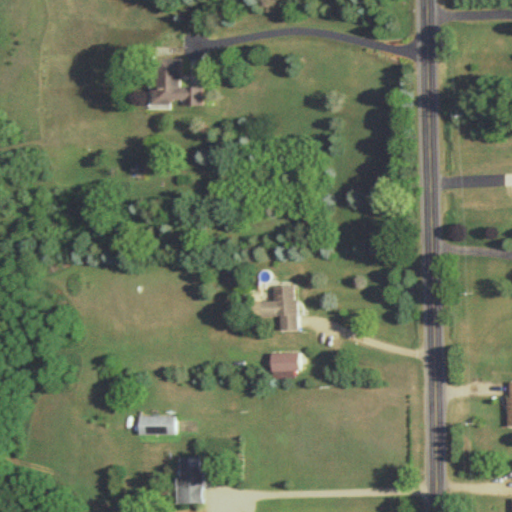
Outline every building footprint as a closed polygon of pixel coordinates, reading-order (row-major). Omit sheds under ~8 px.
[(207,104),(207,86),(186,86),(186,57),(160,57),(161,88),(152,88),(152,107),(174,106),(174,98),(189,98),(189,104),(207,104)] [(255,300),(255,316),(280,315),(280,329),(299,329),(298,285),(275,285),(275,299),(255,300)] [(272,351),(273,370),(301,369),(300,350),(272,351)] [(178,414),(142,415),(142,433),(179,433),(178,414)] [(182,456),(182,476),(178,476),(179,502),(207,501),(206,471),(202,471),(202,456),(182,456)]
